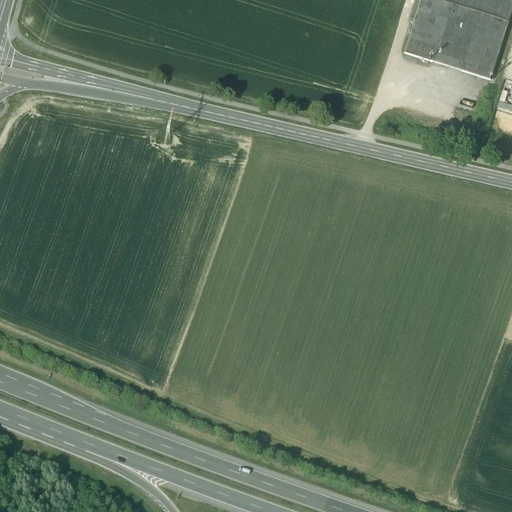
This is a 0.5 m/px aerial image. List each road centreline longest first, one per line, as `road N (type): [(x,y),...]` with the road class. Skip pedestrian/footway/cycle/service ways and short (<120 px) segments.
road 1 (track): [(0,325),(449,511)]
road 2 (secondary): [(511,184),(50,79)]
road 3 (motorway): [(349,511),(0,379)]
road 4 (motorway): [(76,438),(271,511)]
road 5 (track): [(361,149),(408,0)]
road 6 (motorway): [(76,438),(174,511)]
